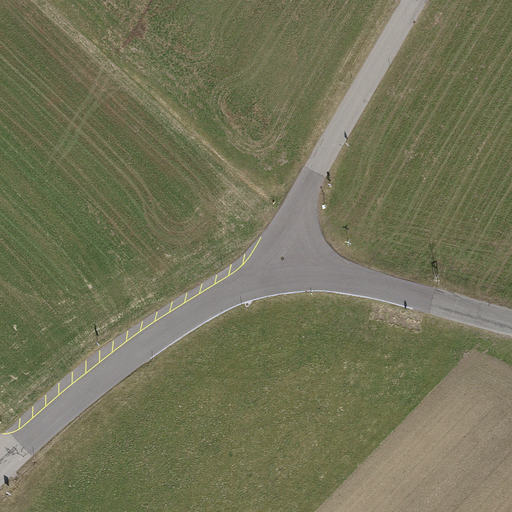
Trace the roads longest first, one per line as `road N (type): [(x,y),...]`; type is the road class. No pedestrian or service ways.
road 1 (tertiary): [(282,261),(138,350),(5,463)]
road 2 (tertiary): [(418,0),(306,191),(282,261)]
road 3 (tertiary): [(282,261),(511,325)]
